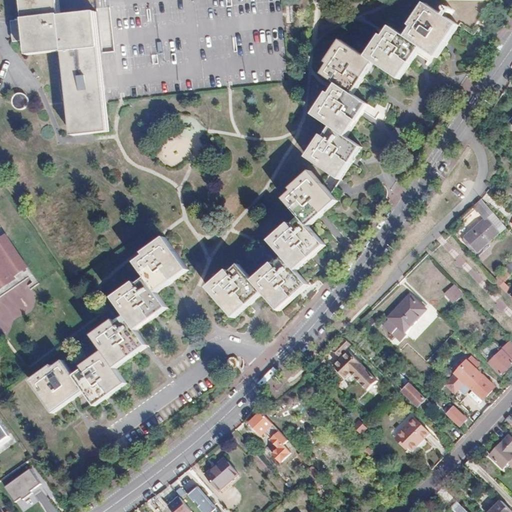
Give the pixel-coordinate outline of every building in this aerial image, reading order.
[(24,0),(27,24),(29,45),(30,60),(66,57),(74,141),(111,138),(98,17),(63,21),(61,0),(24,0)] [(463,24),(430,0),(428,0),(414,21),(417,23),(410,32),(395,22),(388,31),(386,29),(369,52),(344,33),(329,54),(331,56),(324,66),(340,78),(333,88),(330,86),(314,107),(331,120),(324,130),(322,128),(306,150),(328,166),(321,175),(308,164),(289,183),(291,185),(282,194),(301,211),(292,220),(289,218),(271,236),(288,252),(279,260),(276,257),(257,277),(242,262),(234,270),(232,268),(213,288),(243,316),(269,288),(288,305),(314,277),(301,265),(328,236),(310,220),(337,191),(331,185),(362,143),(347,132),(370,101),(354,89),(377,58),(402,76),(425,44),(440,55),(463,24)] [(29,45),(27,24),(14,25),(16,46),(29,45)] [(21,109),(27,100),(18,93),(12,102),(21,109)] [(366,113),(377,119),(381,111),(370,106),(366,113)] [(476,207),(486,218),(497,231),(503,225),(482,202),(476,207)] [(497,231),(486,218),(464,238),(476,252),(498,232),(497,231)] [(193,270),(169,236),(148,251),(150,254),(140,261),(151,276),(141,284),(139,281),(117,297),(130,315),(121,322),(118,319),(96,335),(107,350),(86,366),(87,369),(77,376),(67,361),(57,368),(55,364),(33,381),(56,414),(78,398),(88,391),(99,407),(131,384),(120,368),(152,345),(141,331),(159,318),(173,307),(163,292),(193,270)] [(0,293),(17,282),(16,279),(31,270),(9,237),(0,243),(0,293)] [(0,300),(36,277),(31,270),(16,279),(17,282),(0,293),(0,300)] [(504,273),(495,282),(505,294),(509,290),(503,283),(509,278),(508,277),(504,273)] [(462,293),(453,284),(445,292),(454,301),(462,293)] [(427,311),(411,296),(390,318),(383,325),(392,334),(392,333),(398,327),(405,334),(427,311)] [(398,327),(392,333),(401,342),(407,336),(405,334),(398,327)] [(478,338),(481,335),(477,331),(472,336),(475,339),(478,337),(478,338)] [(470,346),(475,351),(486,341),(481,335),(478,338),(479,338),(470,346)] [(348,345),(343,340),(333,351),(337,355),(348,345)] [(511,346),(511,345),(503,352),(493,343),(483,352),(495,364),(494,365),(504,376),(511,369),(511,346)] [(363,368),(351,356),(336,370),(348,382),(354,377),(370,394),(380,385),(363,368)] [(486,401),(498,389),(478,370),(483,365),(474,357),(458,375),(465,381),(460,387),(471,397),(476,391),(486,401)] [(427,403),(413,388),(407,395),(421,409),(427,403)] [(451,416),(457,410),(453,406),(446,412),(451,416)] [(470,422),(457,410),(451,416),(464,429),(470,422)] [(273,424),(262,413),(251,423),(262,434),(266,430),(273,438),(271,440),(272,440),(279,447),(279,448),(280,448),(273,454),(282,463),(292,453),(285,445),(289,440),(273,424)] [(397,438),(403,444),(404,442),(413,451),(430,434),(414,418),(404,428),(405,430),(397,438)] [(0,441),(9,436),(0,423),(0,441)] [(511,438),(493,458),(507,471),(511,466),(511,438)] [(241,476),(227,460),(217,467),(218,469),(209,477),(223,491),(241,476)] [(321,473),(314,466),(308,471),(315,479),(321,473)] [(7,478),(11,483),(26,472),(23,467),(7,478)] [(43,485),(32,471),(8,489),(18,503),(24,499),(25,501),(34,494),(33,492),(43,485)] [(188,495),(204,511),(213,511),(218,508),(198,486),(188,495)] [(191,511),(192,511),(180,498),(170,507),(173,511),(191,511)] [(491,511),(503,511),(509,507),(500,498),(489,510),(491,511)] [(57,511),(52,503),(44,507),(47,511),(57,511)] [(466,511),(458,503),(453,508),(456,511),(466,511)]
